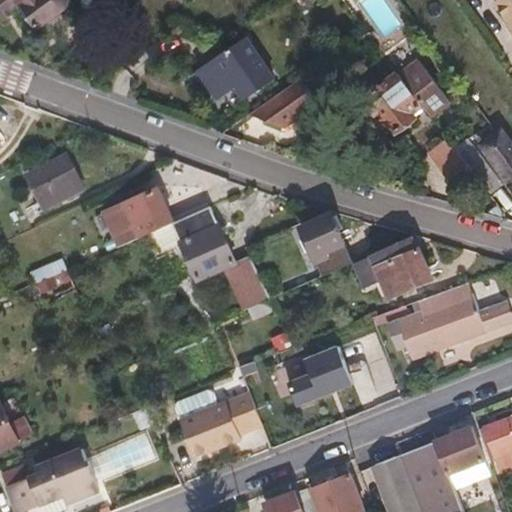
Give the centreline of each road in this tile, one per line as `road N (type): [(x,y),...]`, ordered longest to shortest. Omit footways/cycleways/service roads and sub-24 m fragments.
road 1 (residential): [(0,74),(419,222),(511,247)]
road 2 (residential): [(155,511),(511,369)]
